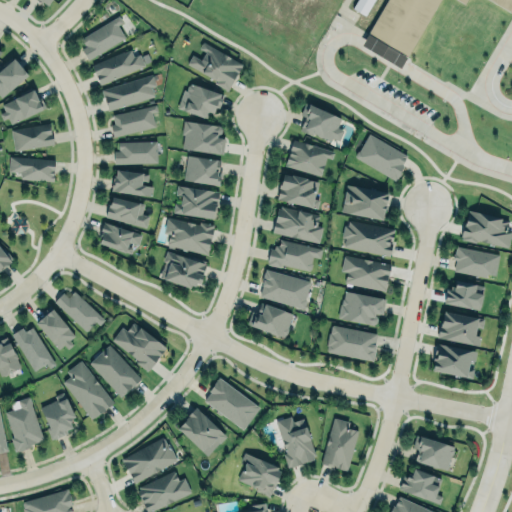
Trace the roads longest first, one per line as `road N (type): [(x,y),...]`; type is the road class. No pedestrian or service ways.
road 1 (residential): [(262,105),(232,270),(211,330),(153,403),(88,453),(0,482)]
road 2 (residential): [(57,248),(268,355),(506,417)]
road 3 (residential): [(354,511),(397,394),(429,202)]
road 4 (residential): [(57,248),(77,191),(81,124),(61,66),(0,6)]
road 5 (tertiary): [(511,388),(480,511)]
